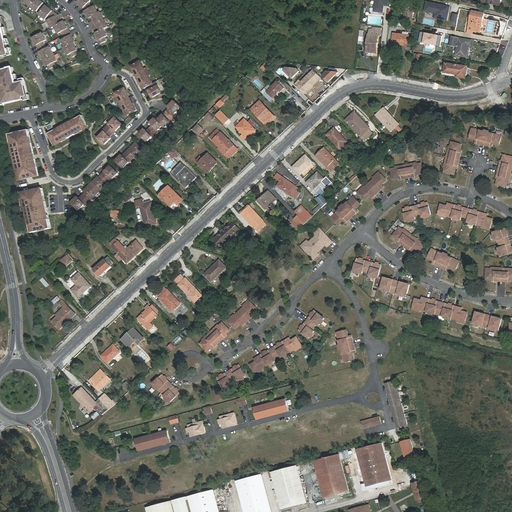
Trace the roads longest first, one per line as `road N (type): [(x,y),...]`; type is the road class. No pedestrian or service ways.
road 1 (tertiary): [(504,82),(451,96),(369,83),(346,90),(40,374)]
road 2 (residential): [(363,397),(119,461)]
road 3 (residential): [(29,112),(51,171),(78,180),(144,116),(127,76),(108,69)]
road 4 (residential): [(201,376),(287,318),(332,263)]
road 5 (residential): [(511,302),(459,294),(364,231)]
road 6 (primary): [(16,363),(0,231)]
road 7 (residential): [(332,263),(364,323),(370,385)]
road 8 (residential): [(364,231),(405,192),(472,191)]
